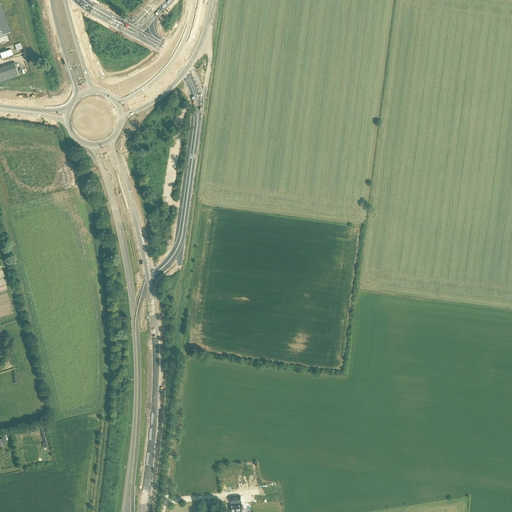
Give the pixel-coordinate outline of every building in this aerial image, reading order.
[(30,60),(24,62),(26,68),(19,70),(21,75),(33,72),(30,60)] [(0,68),(0,81),(18,76),(14,64),(0,68)] [(28,77),(12,80),(14,88),(22,86),(22,87),(30,86),(28,77)] [(240,476),(227,477),(228,485),(241,484),(240,476)] [(256,503),(280,501),(279,490),(259,491),(260,495),(256,495),(256,503)] [(231,504),(230,504),(230,511),(242,511),(241,503),(241,496),(230,497),(231,504)]
